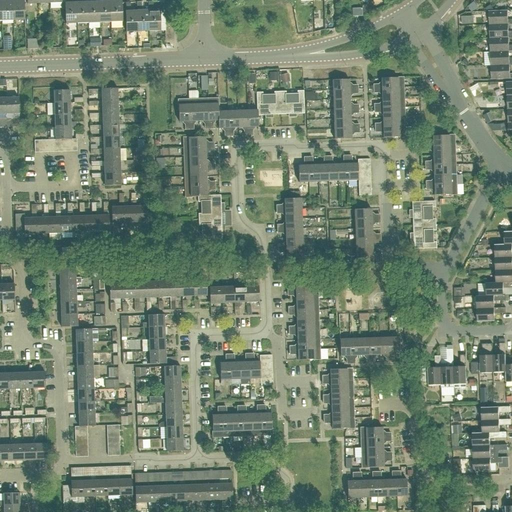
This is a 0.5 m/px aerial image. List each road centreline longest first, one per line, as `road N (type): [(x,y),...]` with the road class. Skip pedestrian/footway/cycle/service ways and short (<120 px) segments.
road 1 (residential): [(266,334),(260,236),(239,221),(236,157),(247,146),(374,146),(385,161),(392,261),(444,269)]
road 2 (residential): [(62,463),(58,355),(52,344),(24,335),(6,188)]
road 3 (tertiary): [(205,59),(0,67)]
road 4 (residential): [(197,458),(194,347),(203,336),(266,334)]
road 5 (unclassified): [(499,168),(419,32)]
road 6 (tertiary): [(269,57),(353,57),(419,32)]
road 7 (tertiary): [(404,10),(312,49),(269,57)]
road 8 (residential): [(62,463),(197,458)]
road 9 (residential): [(291,500),(290,478),(262,456),(197,458)]
road 10 (residential): [(508,330),(447,328),(444,269)]
